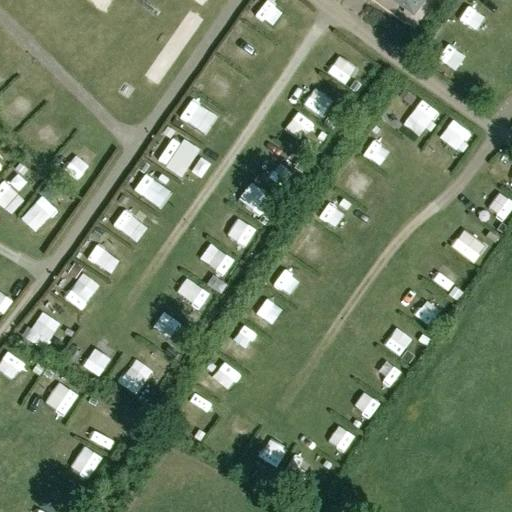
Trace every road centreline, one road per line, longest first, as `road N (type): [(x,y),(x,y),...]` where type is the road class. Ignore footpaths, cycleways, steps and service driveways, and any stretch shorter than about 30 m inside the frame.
road 1 (track): [(332,11),(149,272)]
road 2 (track): [(322,342),(409,227),(448,193)]
